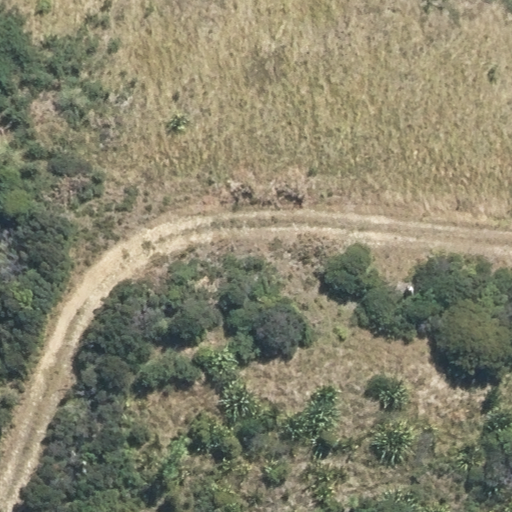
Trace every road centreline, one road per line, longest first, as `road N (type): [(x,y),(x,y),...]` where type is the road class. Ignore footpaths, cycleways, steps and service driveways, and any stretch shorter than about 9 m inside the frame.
road 1 (track): [(511,250),(230,231),(129,261),(59,348),(2,511)]
road 2 (track): [(0,183),(129,261)]
